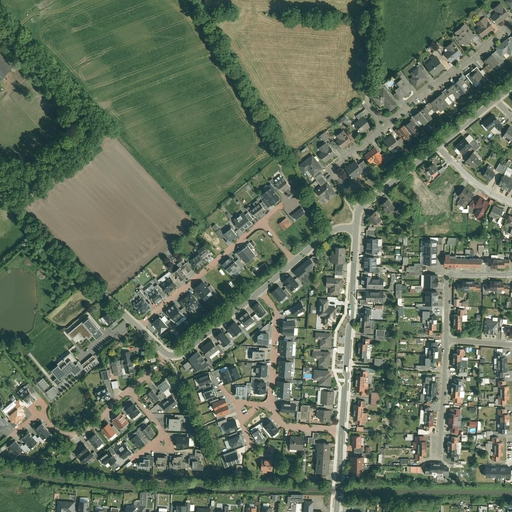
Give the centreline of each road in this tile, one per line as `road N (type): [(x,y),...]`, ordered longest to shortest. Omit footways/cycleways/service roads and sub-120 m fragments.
road 1 (residential): [(356,227),(342,430)]
road 2 (residential): [(138,325),(0,196)]
road 3 (residential): [(511,21),(383,127)]
road 4 (residential): [(262,221),(138,325)]
road 5 (residential): [(130,388),(73,434),(41,410),(13,434)]
road 6 (residential): [(511,273),(449,273),(445,339)]
road 7 (residential): [(261,287),(276,324),(271,403)]
